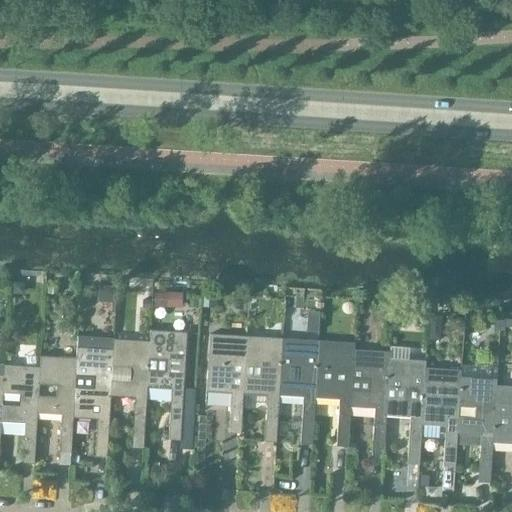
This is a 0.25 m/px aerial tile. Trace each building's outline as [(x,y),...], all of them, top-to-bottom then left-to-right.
[(13,282),(13,283),(12,294),(24,295),(25,284),(25,283),(13,282)] [(98,302),(116,304),(117,286),(99,284),(98,302)] [(58,296),(58,288),(48,287),(47,294),(58,296)] [(168,294),(155,293),(154,308),(167,309),(168,294)] [(206,294),(206,295),(205,306),(216,307),(216,296),(217,294),(206,294)] [(150,300),(141,299),(140,308),(150,308),(150,300)] [(256,315),(257,300),(249,300),(248,314),(256,315)] [(352,305),(351,304),(350,303),(346,303),(345,303),(343,304),(341,307),(341,310),(342,313),(345,315),(349,315),(352,313),(354,310),(354,307),(352,305)] [(391,314),(391,306),(389,306),(383,306),(383,313),(391,314)] [(414,314),(414,328),(428,328),(428,317),(429,314),(414,314)] [(428,328),(427,340),(441,341),(442,317),(428,317),(428,328)] [(150,330),(149,341),(150,341),(148,388),(172,389),(169,440),(181,440),(187,333),(150,330)] [(243,434),(245,394),(248,336),(211,334),(207,391),(233,393),(230,433),(243,434)] [(278,442),(280,395),(284,338),(248,336),(245,394),(268,395),(265,441),(278,442)] [(77,358),(74,418),(92,419),(92,417),(98,417),(96,457),(108,457),(111,396),(114,339),(77,337),(77,347),(76,358),(77,358)] [(314,444),(316,397),(320,340),(284,338),(280,395),(304,396),(301,443),(314,444)] [(149,341),(114,339),(111,396),(135,397),(132,448),(144,449),(148,388),(150,341),(149,341)] [(350,446),(352,405),(355,349),(355,342),(320,340),(316,397),(339,398),(337,445),(350,446)] [(388,414),(391,358),(391,351),(355,349),(352,405),(376,406),(373,454),(386,455),(388,414)] [(39,397),(38,413),(62,415),(59,454),(59,465),(71,466),(71,462),(71,455),(74,418),(77,358),(76,358),(40,356),(39,367),(40,367),(39,386),(56,387),(56,398),(39,397)] [(420,463),(423,423),(426,367),(426,360),(391,358),(388,414),(411,415),(408,462),(420,463)] [(2,405),(1,422),(24,423),(22,463),(35,464),(38,413),(39,397),(39,386),(40,367),(39,367),(4,364),(4,375),(3,394),(19,395),(19,406),(2,405)] [(455,465),(457,433),(458,418),(459,406),(461,376),(461,369),(426,367),(423,423),(446,424),(443,464),(455,465)] [(458,418),(457,433),(481,434),(478,480),(491,481),(494,443),(498,385),(498,378),(461,376),(459,406),(476,407),(475,419),(458,418)] [(511,385),(498,385),(494,443),(511,443),(511,385)] [(396,485),(396,472),(384,471),(383,484),(396,485)] [(147,473),(146,483),(157,483),(158,473),(147,473)] [(251,487),(252,475),(241,475),(240,486),(251,487)] [(427,486),(428,476),(420,475),(419,486),(427,486)]
